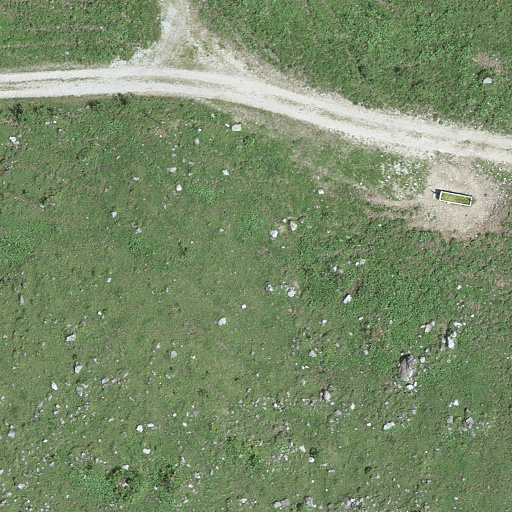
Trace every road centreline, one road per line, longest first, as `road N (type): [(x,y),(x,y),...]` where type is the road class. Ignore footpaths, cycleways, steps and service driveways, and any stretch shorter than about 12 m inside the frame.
road 1 (track): [(150,84),(511,145)]
road 2 (track): [(0,98),(150,84),(170,11),(156,0)]
